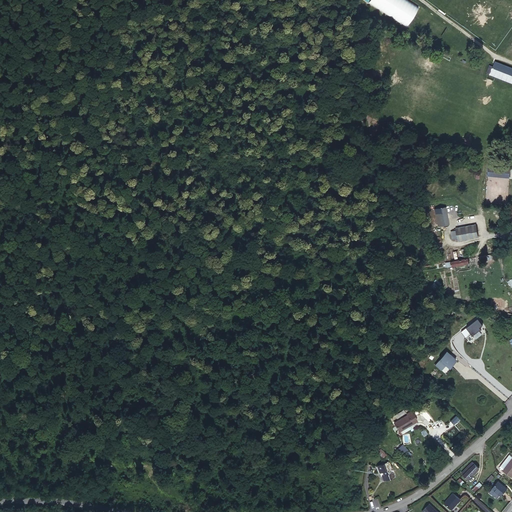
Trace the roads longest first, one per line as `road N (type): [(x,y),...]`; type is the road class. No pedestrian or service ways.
road 1 (track): [(511,316),(412,279),(378,169),(353,21),(453,51),(492,54)]
road 2 (residential): [(378,511),(426,489),(511,409)]
road 3 (residential): [(0,501),(121,511)]
